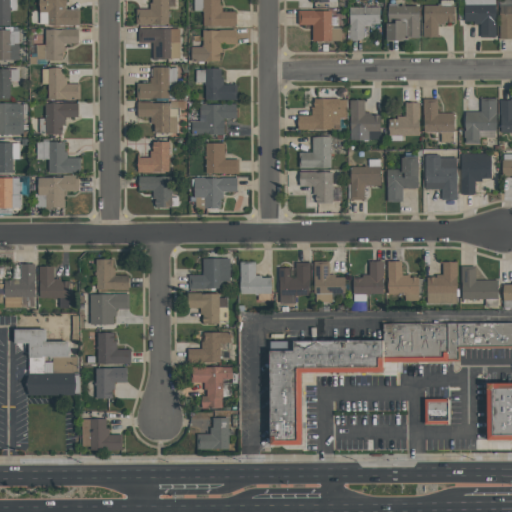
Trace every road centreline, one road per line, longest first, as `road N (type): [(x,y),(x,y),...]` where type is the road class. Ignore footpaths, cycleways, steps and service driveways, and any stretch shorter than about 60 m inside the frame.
road 1 (residential): [(0,235),(496,229)]
road 2 (secondary): [(511,472),(232,474)]
road 3 (secondary): [(0,511),(250,509)]
road 4 (residential): [(270,70),(511,66)]
road 5 (residential): [(107,0),(110,235)]
road 6 (residential): [(269,0),(271,234)]
road 7 (residential): [(160,234),(159,418)]
road 8 (secondary): [(140,476),(0,476)]
